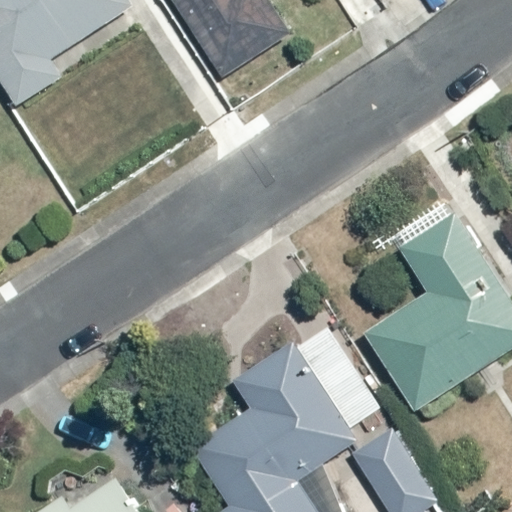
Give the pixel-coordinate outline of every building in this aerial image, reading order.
[(134,9),(128,0),(0,0),(0,75),(20,107),(64,79),(52,61),(134,9)] [(270,0),(178,0),(226,76),(292,35),(270,0)] [(511,353),(511,299),(460,216),(405,251),(433,295),(369,335),(418,412),(511,353)] [(453,511),(393,419),(379,428),(369,413),(381,405),(328,324),(235,384),(255,416),(195,455),(232,511),(453,511)] [(144,511),(117,470),(64,504),(61,499),(40,511),(144,511)]
